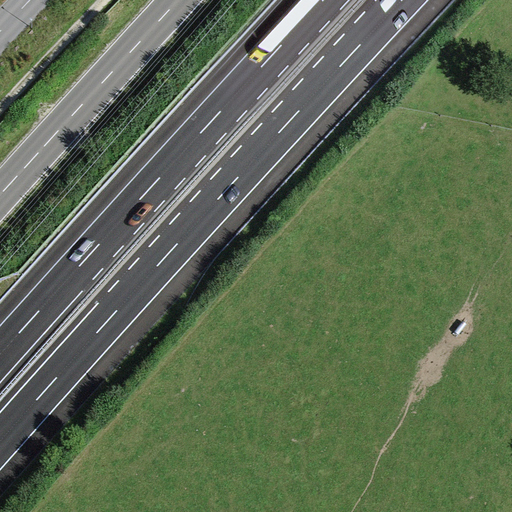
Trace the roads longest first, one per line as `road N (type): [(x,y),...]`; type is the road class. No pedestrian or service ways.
road 1 (motorway): [(0,441),(401,0)]
road 2 (motorway): [(323,0),(0,354)]
road 3 (primary): [(178,0),(0,195)]
road 4 (track): [(0,109),(104,0)]
